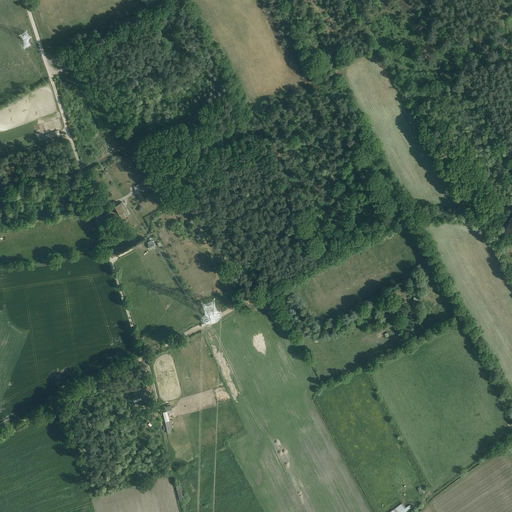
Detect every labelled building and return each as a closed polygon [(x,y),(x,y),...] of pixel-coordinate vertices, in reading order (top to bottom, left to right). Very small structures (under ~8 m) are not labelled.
[(151,14),(163,7),(159,0),(146,0),(144,2),(151,14)] [(55,132),(42,137),(43,140),(56,136),(55,132)] [(150,185),(148,180),(134,187),(136,192),(150,185)] [(123,224),(127,221),(125,218),(130,215),(123,202),(114,207),(123,224)] [(412,293),(395,289),(394,298),(407,301),(407,299),(408,299),(408,296),(411,297),(412,293)] [(421,296),(414,295),(410,317),(416,319),(418,310),(420,310),(421,307),(420,306),(420,305),(419,304),(421,296)] [(169,421),(167,412),(163,413),(167,434),(172,433),(170,424),(172,423),(171,420),(169,421)] [(182,493),(180,484),(175,485),(179,500),(186,499),(184,492),(182,493)] [(405,511),(412,507),(410,505),(406,508),(403,503),(394,510),(394,509),(390,511),(405,511)]
